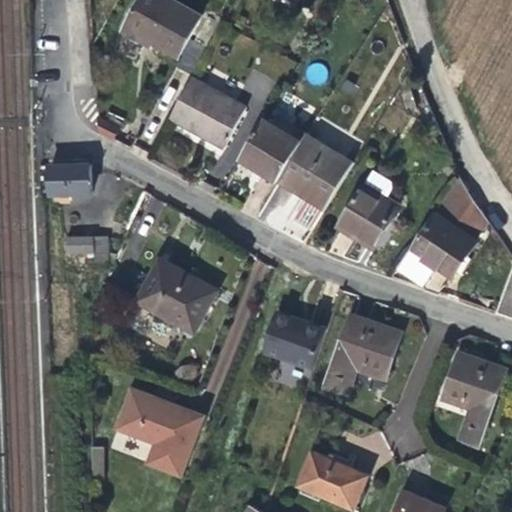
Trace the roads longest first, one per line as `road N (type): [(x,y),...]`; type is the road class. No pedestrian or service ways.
road 1 (residential): [(511,329),(327,267),(80,140),(60,107),(47,0)]
road 2 (residential): [(511,208),(466,147),(413,0)]
